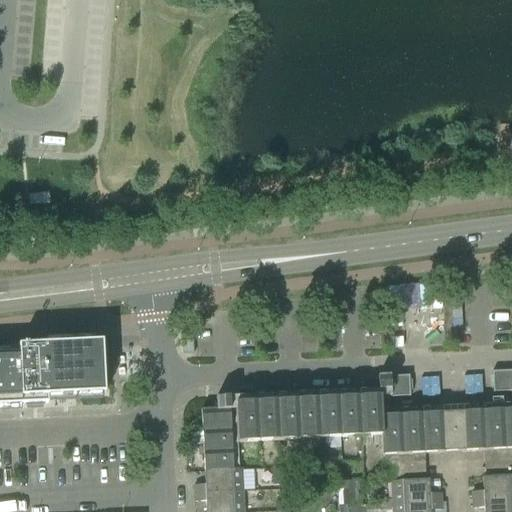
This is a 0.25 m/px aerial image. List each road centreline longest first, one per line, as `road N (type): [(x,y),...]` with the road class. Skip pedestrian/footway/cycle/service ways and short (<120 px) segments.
road 1 (tertiary): [(151,277),(511,230)]
road 2 (residential): [(450,363),(157,376)]
road 3 (tertiary): [(0,297),(151,277)]
road 4 (residential): [(456,511),(450,363)]
road 5 (unclassified): [(162,511),(157,376)]
